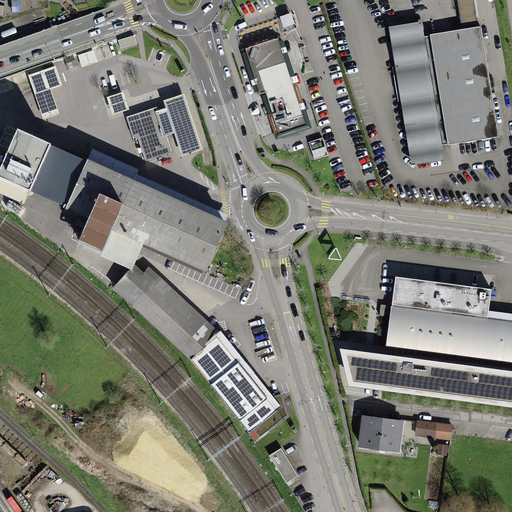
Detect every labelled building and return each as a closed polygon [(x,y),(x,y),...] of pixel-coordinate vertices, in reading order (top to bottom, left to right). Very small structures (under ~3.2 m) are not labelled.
[(473,0),(457,0),(461,24),(477,21),(473,0)] [(497,138),(476,22),(420,32),(440,148),(497,138)] [(435,161),(412,24),(385,29),(407,165),(435,161)] [(305,118),(282,42),(249,51),(273,128),(305,118)] [(94,50),(78,55),(82,67),(98,62),(94,50)] [(55,66),(28,75),(44,119),(59,113),(51,89),(62,85),(55,66)] [(123,93),(107,98),(112,115),(128,110),(123,93)] [(199,152),(181,97),(160,104),(164,114),(156,117),(155,117),(161,137),(163,136),(171,134),(179,158),(199,152)] [(155,117),(156,117),(154,111),(124,121),(130,138),(139,142),(146,162),(169,154),(163,136),(161,137),(155,117)] [(225,226),(5,127),(0,137),(0,193),(75,227),(67,246),(123,270),(129,273),(131,269),(141,246),(203,274),(225,226)] [(123,270),(107,289),(191,360),(217,330),(144,268),(139,275),(131,269),(129,273),(123,270)] [(491,292),(393,279),(384,348),(511,363),(511,316),(488,313),(491,292)] [(217,330),(191,360),(249,435),(279,408),(217,330)] [(511,372),(337,351),(348,388),(511,409),(511,372)] [(401,420),(363,415),(359,444),(397,449),(401,420)] [(452,426),(418,422),(417,433),(450,438),(452,426)]
